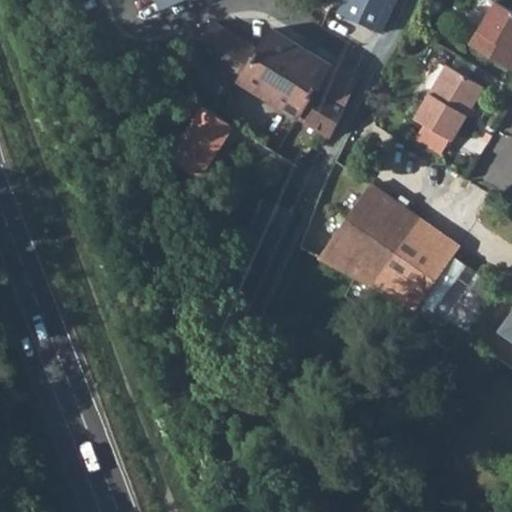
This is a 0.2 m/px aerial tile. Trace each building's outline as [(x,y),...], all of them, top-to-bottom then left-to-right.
[(157,0),(161,8),(179,0),(157,0)] [(343,0),(339,10),(380,29),(394,0),(343,0)] [(511,9),(499,2),(473,45),(511,67),(511,9)] [(356,79),(273,27),(259,48),(215,21),(186,31),(202,41),(196,52),(330,133),(356,79)] [(202,41),(186,31),(171,37),(196,52),(202,41)] [(449,64),(419,116),(454,137),(485,84),(449,64)] [(170,155),(200,175),(202,171),(233,125),(204,104),(170,155)] [(328,180),(301,247),(416,309),(452,256),(460,246),(338,159),(328,180)] [(222,224),(275,259),(295,211),(238,187),(222,224)] [(452,256),(416,309),(423,312),(430,303),(439,310),(470,268),(452,256)] [(430,303),(423,312),(434,318),(439,310),(430,303)] [(511,312),(499,330),(511,338),(511,312)]
